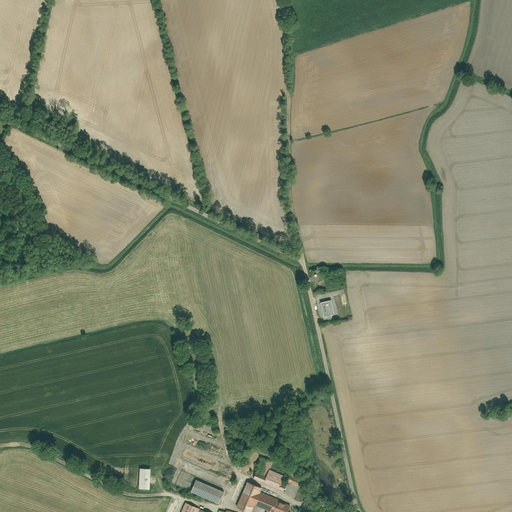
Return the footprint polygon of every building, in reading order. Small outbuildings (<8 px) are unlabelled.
[(319,303),(321,318),(331,316),(329,301),(319,303)] [(296,487),(298,482),(269,471),(272,463),(261,458),(252,480),(282,492),(285,483),(296,487)] [(138,469),(137,489),(147,490),(148,470),(138,469)] [(194,481),(189,492),(217,504),(222,493),(194,481)] [(285,511),(288,505),(258,493),(259,489),(246,484),(236,508),(245,511),(249,511),(253,505),(268,511),(285,511)]
